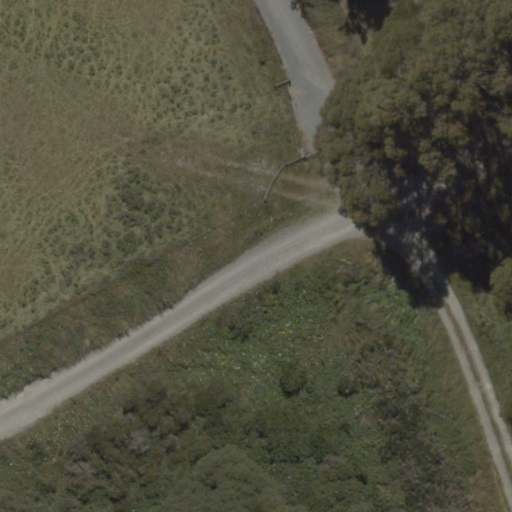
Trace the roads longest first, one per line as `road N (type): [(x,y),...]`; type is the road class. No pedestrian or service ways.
road 1 (track): [(0,422),(346,251)]
road 2 (track): [(346,251),(443,511)]
road 3 (track): [(346,251),(511,156)]
